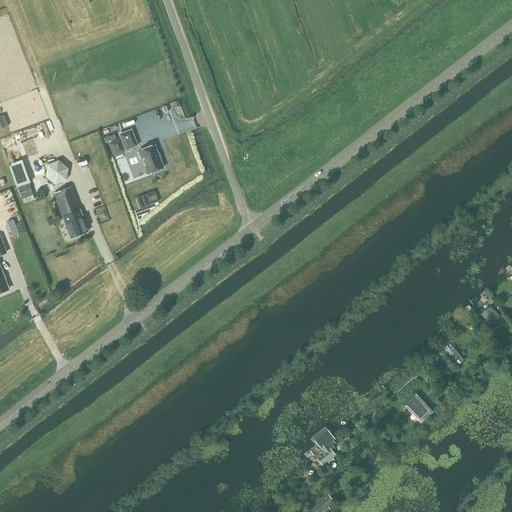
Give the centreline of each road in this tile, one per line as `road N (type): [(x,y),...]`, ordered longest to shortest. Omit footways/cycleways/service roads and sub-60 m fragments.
road 1 (tertiary): [(255,228),(511,27)]
road 2 (tertiary): [(0,423),(255,228)]
road 3 (unclassified): [(255,228),(168,0)]
